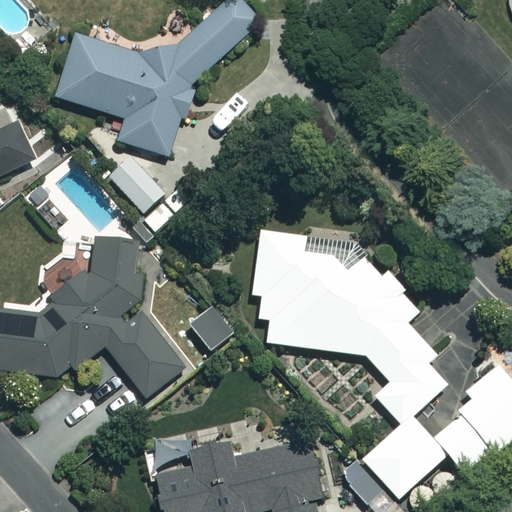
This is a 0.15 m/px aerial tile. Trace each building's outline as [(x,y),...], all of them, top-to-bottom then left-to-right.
[(259,22),(238,0),(213,0),(165,47),(140,59),(74,37),(54,98),(124,121),(117,142),(167,159),(180,121),(184,122),(197,82),(259,22)] [(0,179),(37,161),(17,121),(0,129),(0,179)] [(396,427),(357,460),(367,472),(348,488),(367,511),(384,511),(443,462),(407,421),(446,387),(428,366),(438,358),(410,325),(424,313),(360,238),(256,230),(249,298),(258,299),(255,322),(267,324),(264,349),(362,359),(385,384),(371,397),(396,427)] [(133,242),(92,241),(92,263),(78,276),(49,298),(49,309),(0,307),(0,373),(50,375),(76,370),(104,348),(145,401),(183,370),(133,306),(142,300),(143,272),(132,272),(133,242)] [(428,443),(458,479),(488,453),(492,458),(511,441),(511,383),(497,366),(463,395),(469,401),(455,413),(459,418),(428,443)] [(190,441),(139,451),(145,486),(152,485),(156,511),(317,511),(306,444),(231,457),(228,440),(191,447),(190,441)]
